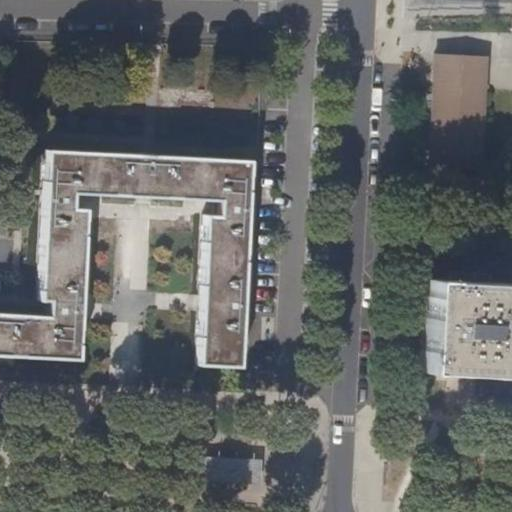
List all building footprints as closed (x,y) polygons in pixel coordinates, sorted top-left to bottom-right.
[(116,58),(140,59),(141,44),(116,43),(116,58)] [(431,74),(481,76),(483,59),(432,56),(431,74)] [(477,171),(481,76),(431,74),(426,168),(477,171)] [(193,365),(234,367),(245,159),(149,153),(44,146),(36,299),(49,300),(49,319),(0,315),(0,354),(74,359),(77,299),(81,208),(68,208),(69,199),(70,192),(140,196),(215,200),(214,207),(214,216),(201,215),(196,303),(193,365)] [(416,371),(446,373),(447,355),(476,356),(475,375),(503,376),(504,355),(507,294),(508,285),(470,283),(420,280),(416,371)] [(447,355),(446,373),(459,374),(475,375),(476,356),(447,355)] [(267,459),(190,456),(188,497),(265,501),(267,459)]
